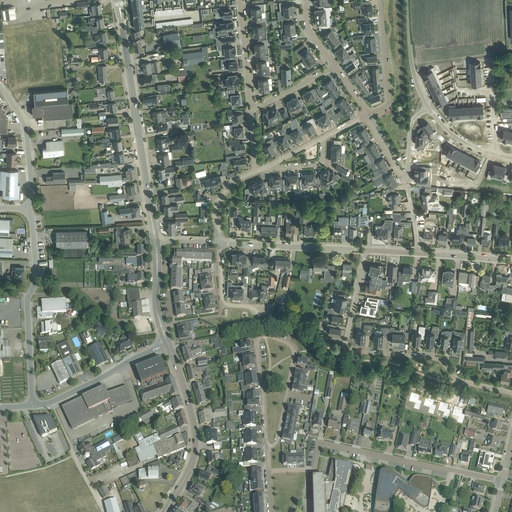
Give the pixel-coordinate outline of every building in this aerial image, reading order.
[(368,14),(369,14),(373,14),(372,5),(366,5),(366,2),(353,3),(353,10),(363,9),(363,15),(365,15),(369,15),(368,14)] [(102,12),(101,4),(90,5),(90,8),(89,8),(90,16),(96,15),(96,13),(102,12)] [(264,4),(255,4),(256,8),(251,8),(251,13),(251,14),(261,13),(261,7),(264,7),(264,4)] [(220,12),(221,18),(232,17),(232,12),(231,12),(231,10),(226,10),(226,7),(213,8),(214,13),(220,12)] [(314,12),(315,17),(329,16),(329,15),(331,15),(330,10),(332,10),(332,7),(324,7),(324,9),(315,10),(315,12),(314,12)] [(10,19),(8,8),(1,9),(2,20),(10,19)] [(293,10),(283,11),(281,11),(282,20),(289,19),(289,16),(294,15),(293,10)] [(257,22),(266,21),(266,18),(262,18),(261,13),(251,14),(251,15),(252,19),(256,19),(257,22)] [(96,18),(96,16),(88,17),(89,23),(96,22),(97,27),(104,26),(103,17),(96,18)] [(324,29),(326,28),(330,27),(329,16),(315,17),(315,22),(316,22),(316,25),(321,24),(321,25),(324,25),(324,29)] [(368,23),(368,17),(359,18),(359,25),(364,25),(365,31),(374,30),(373,22),(368,23)] [(266,21),(257,22),(257,26),(252,26),(253,30),(253,32),(266,30),(267,30),(266,21)] [(233,26),(234,26),(234,23),(232,23),(232,22),(218,23),(218,27),(213,28),(213,31),(209,31),(209,34),(217,33),(226,32),(227,32),(227,28),(233,28),(233,26)] [(327,41),(335,35),(332,31),(335,29),(333,26),(330,27),(326,28),(327,31),(326,32),(326,33),(323,35),(324,36),(323,36),(325,40),(326,40),(327,41)] [(295,28),(285,29),(281,29),(282,41),(290,40),(289,34),(295,33),(295,28)] [(99,33),(99,30),(92,30),(93,35),(94,35),(95,40),(95,41),(96,41),(106,39),(107,38),(106,36),(105,36),(105,32),(99,33)] [(266,30),(253,32),(253,33),(254,37),(260,37),(260,40),(267,39),(266,30)] [(17,37),(19,37),(19,31),(7,32),(8,43),(17,42),(17,37)] [(134,51),(139,50),(142,50),(139,31),(131,32),(134,51)] [(181,46),(178,32),(163,35),(165,45),(176,43),(176,47),(181,46)] [(226,32),(217,33),(218,38),(222,37),(222,41),(234,40),(234,39),(235,38),(235,36),(234,36),(234,34),(228,35),(227,32),(226,32)] [(338,39),(335,35),(327,41),(328,42),(327,43),(330,46),(330,45),(331,46),(336,42),(338,45),(345,40),(342,36),(338,39)] [(364,39),(365,43),(367,43),(367,50),(365,50),(368,50),(369,51),(370,51),(371,50),(376,49),(375,38),(369,38),(364,39)] [(255,50),(265,48),(268,48),(267,39),(260,40),(260,43),(254,44),(255,48),(254,48),(255,50)] [(338,57),(347,51),(343,46),(346,45),(344,42),(345,40),(338,45),(340,48),(335,52),(336,53),(335,54),(338,57)] [(228,47),(227,44),(216,45),(217,50),(224,49),(225,56),(235,55),(234,53),(236,52),(235,48),(234,48),(234,46),(228,47)] [(108,56),(107,48),(95,48),(95,52),(100,52),(100,57),(108,56)] [(303,51),(301,51),(299,48),(294,51),(299,57),(300,58),(302,57),(304,60),(313,54),(312,53),(310,51),(309,51),(307,48),(303,51)] [(184,64),(204,62),(204,61),(203,51),(202,51),(183,54),(184,64)] [(350,55),(347,51),(338,57),(340,61),(341,60),(342,62),(348,58),(349,61),(354,57),(356,55),(354,52),(350,55)] [(370,56),(370,53),(363,54),(363,57),(366,57),(367,63),(377,62),(377,61),(377,57),(376,57),(376,55),(370,56)] [(313,54),(304,60),(302,61),(307,69),(304,70),(307,74),(316,70),(314,66),(313,66),(312,64),(316,61),(315,58),(315,57),(313,54)] [(267,66),(266,61),(269,61),(268,57),(263,58),(264,61),(256,62),(257,66),(256,66),(256,67),(267,66)] [(349,73),(357,67),(353,62),(356,60),(354,57),(349,61),(348,61),(350,64),(345,67),(346,68),(345,69),(348,72),(349,73)] [(237,68),(237,61),(231,62),(230,58),(220,59),(221,63),(224,63),(225,69),(228,69),(237,68)] [(160,71),(158,61),(154,62),(154,63),(150,63),(150,62),(145,63),(142,64),(142,69),(143,69),(144,73),(151,72),(155,72),(160,71)] [(283,69),(283,65),(276,65),(277,72),(282,72),(282,82),(290,82),(290,69),(283,69)] [(107,81),(106,66),(107,66),(98,66),(99,82),(100,82),(100,83),(100,84),(101,84),(102,85),(103,85),(104,84),(104,83),(105,83),(105,82),(105,81),(108,81),(107,81)] [(189,75),(194,74),(193,66),(188,67),(178,68),(178,71),(184,70),(185,70),(186,75),(189,74),(189,75)] [(267,66),(256,67),(256,69),(257,69),(257,73),(264,72),(264,76),(270,75),(269,66),(267,66)] [(425,74),(424,75),(426,79),(426,81),(437,75),(433,67),(428,70),(429,73),(425,74)] [(356,83),(361,79),(356,73),(351,76),(356,83)] [(141,85),(146,84),(154,82),(157,81),(156,74),(152,74),(152,75),(145,76),(145,78),(140,78),(141,85)] [(222,86),(223,86),(227,86),(227,88),(234,87),(234,86),(239,85),(238,77),(236,77),(236,75),(229,76),(229,78),(226,78),(226,79),(222,79),(221,79),(222,86)] [(437,75),(426,81),(427,81),(428,83),(429,85),(440,80),(438,77),(437,75)] [(364,78),(363,77),(361,79),(356,83),(360,89),(365,85),(362,82),(367,79),(366,77),(364,78)] [(318,86),(314,88),(317,93),(319,97),(323,95),(328,91),(336,85),(331,79),(323,85),(325,88),(324,89),(321,91),(318,86)] [(440,80),(429,85),(430,86),(430,88),(431,90),(440,86),(442,85),(440,80)] [(336,85),(328,91),(331,96),(332,98),(335,95),(336,95),(341,92),(336,85)] [(367,93),(369,92),(365,85),(360,89),(365,95),(367,93)] [(440,86),(431,90),(433,93),(433,94),(434,95),(442,91),(440,86)] [(108,91),(107,87),(96,88),(97,96),(104,95),(105,99),(115,97),(113,90),(108,91)] [(505,93),(501,93),(501,103),(511,103),(511,88),(505,88),(505,93)] [(35,106),(68,102),(67,89),(34,92),(35,105),(35,106)] [(235,95),(234,89),(225,90),(226,98),(230,97),(230,100),(231,100),(232,104),(236,104),(236,105),(242,104),(241,99),(240,99),(240,94),(235,95)] [(304,94),(303,94),(305,99),(307,102),(313,99),(316,104),(321,102),(319,97),(317,93),(313,95),(311,90),(306,92),(303,93),(304,94)] [(442,91),(434,95),(435,98),(435,99),(436,100),(445,96),(445,95),(444,94),(442,91)] [(162,98),(161,94),(148,96),(148,97),(143,98),(144,101),(143,102),(144,103),(144,104),(153,103),(153,104),(158,103),(157,99),(162,98)] [(445,96),(436,100),(436,101),(438,105),(440,104),(449,100),(447,94),(445,95),(445,96)] [(372,104),(376,102),(373,95),(367,98),(371,103),(372,104)] [(291,110),(301,105),(297,97),(287,102),(287,103),(287,104),(288,105),(288,106),(289,106),(289,107),(291,110)] [(328,98),(322,102),(323,104),(324,107),(331,102),(328,98)] [(345,100),(343,98),(335,104),(337,107),(338,106),(341,110),(339,111),(349,104),(346,100),(345,100)] [(43,115),(43,119),(73,117),(72,102),(68,102),(35,106),(35,105),(32,106),(33,116),(43,115)] [(109,112),(112,111),(117,110),(115,102),(102,104),(102,103),(88,105),(89,110),(91,109),(92,110),(100,109),(100,108),(106,107),(106,112),(109,111),(109,112)] [(327,111),(334,106),(331,102),(324,107),(327,111)] [(319,106),(324,115),(317,118),(320,124),(319,124),(321,129),(327,126),(327,125),(331,123),(329,119),(332,118),(331,117),(327,111),(324,107),(323,104),(319,106)] [(354,112),(353,111),(354,110),(349,104),(339,111),(341,113),(342,111),(346,116),(351,113),(351,114),(354,112)] [(3,110),(4,110),(2,106),(1,107),(0,106),(0,132),(7,133),(8,117),(6,117),(6,115),(7,115),(5,112),(4,112),(3,110)] [(263,119),(263,120),(263,121),(263,122),(264,122),(264,123),(269,123),(273,123),(273,122),(272,120),(278,117),(280,118),(282,118),(283,119),(284,118),(289,116),(287,113),(285,109),(279,112),(280,112),(279,113),(276,108),(268,112),(268,111),(263,114),(264,114),(264,118),(263,119)] [(503,111),(500,112),(501,118),(502,118),(508,118),(508,121),(511,120),(511,108),(503,108),(503,111)] [(232,110),(227,111),(227,116),(228,116),(232,116),(233,122),(233,125),(237,124),(239,124),(239,121),(242,121),(242,116),(243,116),(243,113),(237,113),(237,110),(232,110)] [(165,112),(164,111),(153,112),(155,121),(162,120),(162,122),(166,121),(166,119),(167,117),(166,112),(165,112)] [(336,123),(339,120),(335,114),(331,117),(332,118),(336,123)] [(316,132),(313,127),(316,125),(312,118),(307,121),(306,123),(307,126),(304,127),(306,132),(307,131),(309,135),(310,134),(311,135),(314,133),(313,133),(316,132)] [(170,123),(169,121),(166,121),(162,122),(163,124),(155,125),(156,131),(161,131),(161,132),(168,131),(168,129),(170,128),(171,127),(171,124),(170,123)] [(299,140),(302,138),(299,131),(302,129),(298,123),(293,125),(295,129),(293,130),(293,132),(290,133),(295,142),(296,142),(297,142),(299,141),(299,140)] [(420,132),(427,137),(431,131),(433,129),(428,123),(423,127),(423,128),(420,132)] [(229,125),(223,125),(223,129),(226,129),(226,131),(230,130),(233,130),(233,137),(235,137),(239,136),(244,136),(243,127),(238,127),(237,124),(233,125),(232,125),(229,125)] [(286,132),(283,125),(277,128),(279,132),(281,130),(283,134),(286,132)] [(121,136),(119,127),(107,129),(107,133),(109,132),(110,138),(114,137),(121,136)] [(351,131),(352,132),(354,136),(355,136),(354,137),(356,141),(368,133),(367,130),(366,131),(365,128),(362,130),(360,127),(358,128),(357,127),(355,128),(351,131)] [(503,138),(502,140),(507,141),(508,141),(510,131),(511,130),(504,129),(503,138)] [(417,135),(416,144),(417,144),(419,144),(419,149),(424,149),(424,147),(425,140),(427,137),(420,132),(419,132),(418,132),(418,135),(417,135)] [(369,142),(368,140),(371,138),(369,136),(370,135),(368,133),(356,141),(357,143),(360,142),(361,145),(362,147),(364,145),(365,145),(369,142)] [(284,150),(287,148),(286,147),(289,145),(284,136),(277,140),(282,149),(283,148),(284,150)] [(15,145),(16,137),(8,137),(8,143),(7,143),(7,142),(6,142),(6,147),(13,148),(13,145),(15,145)] [(158,149),(163,149),(166,148),(166,143),(172,142),(172,137),(157,139),(158,149)] [(271,154),(275,152),(273,148),(276,147),(272,139),(267,142),(268,142),(267,143),(266,145),(266,146),(264,147),(265,150),(264,150),(264,151),(265,153),(266,154),(267,154),(268,156),(269,156),(270,156),(271,155),(271,154)] [(47,148),(43,149),(43,157),(48,157),(60,155),(64,155),(62,140),(51,141),(46,142),(47,148)] [(110,141),(102,142),(103,148),(110,146),(111,149),(115,149),(117,149),(122,148),(121,140),(110,142),(110,141)] [(179,141),(179,144),(179,145),(171,146),(172,150),(189,148),(189,144),(186,144),(186,140),(179,141)] [(240,144),(239,140),(229,141),(230,147),(233,147),(233,148),(235,148),(235,152),(240,152),(240,151),(245,150),(244,143),(240,144)] [(341,145),(341,140),(337,140),(337,145),(332,145),(331,149),(330,151),(331,152),(331,153),(341,153),(341,145)] [(370,152),(377,148),(374,143),(367,147),(370,152)] [(445,150),(442,155),(446,157),(451,160),(451,159),(456,149),(455,148),(451,146),(450,147),(448,151),(445,150)] [(371,162),(376,158),(375,156),(380,153),(377,148),(370,152),(367,154),(371,162)] [(456,149),(451,159),(456,161),(457,160),(461,151),(458,150),(457,149),(456,149),(457,149),(456,149)] [(461,151),(457,160),(461,162),(466,154),(464,153),(463,153),(462,152),(461,151)] [(112,154),(109,155),(109,157),(112,157),(113,162),(124,160),(123,152),(118,153),(112,154)] [(17,161),(17,157),(16,157),(16,153),(8,153),(7,164),(16,165),(16,161),(17,161)] [(346,156),(346,153),(341,153),(331,153),(331,161),(336,161),(341,161),(341,155),(343,155),(343,156),(346,156)] [(169,164),(168,154),(159,155),(160,161),(161,161),(161,165),(169,164)] [(461,162),(460,164),(465,167),(471,156),(469,156),(468,155),(466,154),(461,162)] [(234,155),(226,156),(226,160),(233,159),(233,162),(234,167),(235,167),(235,168),(237,168),(237,169),(240,169),(240,168),(241,168),(241,166),(246,166),(245,158),(240,158),(235,159),(234,155)] [(471,156),(465,167),(470,169),(470,170),(475,159),(474,158),(473,158),(471,156)] [(376,158),(371,162),(370,162),(372,167),(371,167),(373,170),(378,168),(386,163),(385,160),(384,160),(383,158),(380,160),(378,157),(376,158)] [(475,159),(470,170),(478,174),(481,168),(478,167),(480,163),(481,161),(476,159),(475,159)] [(384,175),(382,172),(389,168),(387,166),(388,165),(386,163),(378,168),(372,171),(374,174),(375,173),(376,175),(371,178),(373,181),(378,178),(384,175)] [(489,170),(487,178),(491,179),(491,177),(497,179),(500,166),(494,164),(492,171),(489,170)] [(345,175),(348,171),(341,167),(337,165),(334,168),(342,173),(345,175)] [(500,166),(497,179),(502,180),(502,182),(506,183),(506,181),(507,175),(504,174),(506,167),(500,166)] [(159,178),(164,177),(170,177),(170,175),(170,173),(176,172),(175,167),(158,169),(159,178)] [(416,175),(428,176),(428,170),(430,170),(431,167),(423,167),(422,170),(418,170),(416,169),(416,175)] [(109,176),(99,176),(100,180),(100,184),(108,184),(109,184),(113,184),(122,182),(122,183),(126,183),(126,181),(129,181),(129,178),(136,177),(135,172),(135,168),(130,169),(128,169),(128,171),(126,171),(126,174),(121,175),(121,174),(109,176)] [(330,172),(328,169),(324,171),(330,183),(336,179),(337,180),(337,179),(340,178),(337,174),(335,175),(333,171),(330,172)] [(19,198),(20,185),(18,184),(18,171),(0,170),(0,174),(0,179),(0,181),(4,181),(4,189),(11,189),(11,192),(13,192),(13,193),(10,193),(9,197),(19,198)] [(330,183),(324,171),(320,173),(322,177),(320,177),(322,180),(319,181),(320,188),(326,185),(326,186),(328,186),(329,185),(329,184),(329,183),(330,183)] [(46,183),(65,183),(65,172),(53,173),(53,177),(46,177),(46,183)] [(308,184),(310,184),(309,174),(308,174),(307,173),(306,173),(305,173),(305,174),(303,174),(304,180),(301,180),(302,189),(302,191),(304,191),(304,188),(307,188),(308,184)] [(313,173),(312,173),(311,173),(310,173),(310,174),(309,174),(310,184),(312,183),(313,187),(319,187),(318,179),(315,179),(314,173),(313,173)] [(348,182),(350,178),(345,175),(342,173),(343,173),(340,177),(348,182)] [(395,178),(392,173),(385,177),(384,175),(378,178),(373,181),(375,185),(381,181),(384,185),(396,177),(395,178)] [(291,175),(291,174),(288,175),(288,176),(287,176),(287,183),(284,183),(285,190),(288,190),(288,189),(290,188),(290,185),(293,185),(292,175),(291,175)] [(296,175),(296,174),(293,174),(293,175),(292,175),(293,185),(296,185),(296,188),(298,188),(298,189),(302,189),(301,180),(301,181),(298,182),(297,175),(296,175)] [(211,178),(215,190),(215,189),(217,189),(219,185),(218,182),(221,181),(220,175),(211,178)] [(415,175),(415,181),(417,182),(422,182),(422,185),(431,186),(431,182),(427,182),(428,176),(416,175),(415,175)] [(279,176),(276,177),(275,177),(276,186),(281,185),(281,191),(285,190),(284,183),(281,183),(281,176),(279,176)] [(185,181),(184,177),(176,178),(177,188),(192,186),(191,180),(185,181)] [(398,186),(397,184),(398,183),(396,180),(397,179),(396,177),(384,185),(383,185),(384,188),(386,187),(388,187),(389,188),(392,187),(394,186),(394,187),(398,186)] [(211,192),(215,190),(211,178),(205,179),(205,180),(202,181),(204,188),(207,187),(208,191),(210,190),(211,192)] [(258,181),(257,181),(260,190),(261,192),(264,191),(265,192),(267,193),(270,192),(268,187),(268,186),(265,186),(264,184),(262,179),(261,180),(261,179),(257,180),(258,181)] [(13,193),(13,192),(11,192),(11,189),(4,189),(4,181),(0,181),(0,188),(3,189),(2,197),(9,197),(10,193),(13,193)] [(251,189),(249,189),(250,193),(252,193),(256,191),(260,190),(257,181),(254,183),(253,182),(250,183),(250,184),(249,185),(250,187),(251,189)] [(127,185),(127,184),(123,184),(124,194),(109,196),(110,202),(118,201),(118,200),(125,199),(124,195),(128,195),(129,193),(135,192),(134,184),(127,185)] [(481,216),(481,221),(480,234),(484,235),(486,214),(488,194),(484,193),(483,201),(483,204),(482,204),(481,216)] [(397,208),(396,202),(399,201),(400,200),(400,198),(399,198),(398,194),(388,195),(389,203),(391,202),(392,208),(397,208)] [(431,196),(430,194),(423,195),(424,208),(425,208),(426,212),(429,211),(428,207),(432,207),(439,206),(438,203),(439,202),(438,195),(431,196)] [(177,204),(184,204),(184,201),(184,196),(176,197),(177,204)] [(165,215),(170,215),(172,214),(172,211),(178,211),(178,209),(178,205),(164,206),(165,215)] [(140,216),(139,207),(119,209),(119,216),(132,214),(132,217),(140,216)] [(108,216),(107,211),(101,211),(103,223),(103,226),(111,225),(111,222),(113,222),(113,216),(108,216)] [(436,217),(436,214),(430,213),(429,217),(426,216),(425,220),(435,221),(435,222),(437,223),(438,217),(436,217)] [(404,226),(404,222),(400,222),(401,215),(393,215),(393,222),(398,222),(398,226),(395,226),(394,238),(402,239),(403,226),(404,226)] [(251,231),(251,226),(251,220),(243,220),(243,217),(238,217),(238,222),(239,222),(239,228),(245,229),(245,230),(251,231)] [(334,236),(342,236),(342,235),(342,229),(348,229),(348,224),(348,221),(348,217),(342,217),(342,223),(339,223),(339,225),(334,225),(334,226),(334,229),(334,231),(334,236)] [(350,232),(349,237),(356,237),(361,237),(361,232),(356,231),(356,229),(358,227),(358,225),(360,225),(365,226),(366,220),(367,220),(367,217),(350,217),(350,225),(350,232)] [(0,234),(9,235),(10,220),(0,219),(0,234)] [(298,231),(298,226),(298,222),(291,222),(291,219),(286,219),(286,222),(286,234),(291,234),(292,230),(298,231)] [(388,220),(388,224),(385,223),(385,227),(382,227),(382,226),(376,226),(375,229),(375,238),(380,238),(383,238),(388,238),(388,229),(392,230),(393,220),(388,220)] [(167,233),(176,233),(181,233),(181,227),(180,224),(180,221),(167,222),(167,233)] [(266,221),(262,221),(262,226),(261,226),(261,233),(269,233),(269,225),(269,221),(266,221)] [(277,226),(277,224),(271,224),(272,221),(269,221),(269,233),(277,234),(277,226)] [(315,226),(315,224),(311,224),(311,226),(304,226),(304,235),(315,235),(315,229),(315,226)] [(113,247),(119,247),(118,242),(129,242),(128,234),(129,234),(129,229),(120,230),(120,231),(116,231),(117,243),(113,243),(113,247)] [(465,234),(465,232),(466,230),(460,229),(460,232),(457,232),(457,236),(453,236),(452,242),(460,243),(461,239),(464,240),(465,234)] [(447,242),(448,231),(443,230),(443,234),(439,234),(439,241),(447,242)] [(87,242),(87,231),(56,232),(56,248),(93,247),(93,242),(87,242)] [(437,235),(437,231),(433,231),(433,232),(425,231),(424,240),(432,240),(432,234),(437,235)] [(468,237),(467,244),(475,244),(476,234),(469,233),(468,237)] [(482,245),(482,246),(485,247),(486,246),(486,245),(489,246),(490,235),(491,235),(491,233),(486,233),(485,239),(482,238),(482,245)] [(511,241),(510,241),(510,240),(502,239),(502,236),(497,236),(496,242),(499,243),(499,247),(509,248),(509,245),(511,245),(511,241)] [(0,255),(12,256),(13,238),(0,237),(0,255)] [(145,257),(145,247),(136,247),(136,253),(122,253),(122,258),(132,258),(137,258),(137,257),(145,257)] [(212,262),(212,252),(185,251),(185,253),(180,253),(180,251),(174,251),(174,258),(174,260),(182,260),(182,261),(212,262)] [(249,262),(245,262),(246,255),(242,254),(239,254),(238,265),(238,267),(245,267),(244,276),(248,276),(248,267),(249,261),(249,262)] [(258,266),(259,256),(256,256),(253,256),(253,261),(249,261),(248,267),(255,268),(255,265),(258,266)] [(269,269),(269,262),(265,262),(265,257),(262,257),(262,256),(259,256),(258,266),(262,266),(262,269),(269,269)] [(282,260),(282,259),(281,258),(279,258),(279,259),(276,259),(275,267),(275,275),(278,275),(279,267),(282,267),(282,271),(283,260),(282,260)] [(134,268),(137,268),(145,268),(145,259),(126,259),(126,265),(133,265),(133,267),(134,268)] [(172,259),(171,290),(181,290),(182,261),(182,260),(174,260),(172,259)] [(314,270),(319,270),(319,268),(325,269),(325,278),(321,278),(321,281),(326,281),(327,278),(334,279),(334,276),(335,267),(329,266),(329,265),(327,265),(327,262),(314,261),(313,270),(314,270)] [(350,276),(351,264),(343,263),(342,273),(346,274),(346,276),(350,276)] [(202,273),(209,272),(214,272),(214,265),(211,265),(211,269),(201,271),(202,273)] [(370,281),(380,284),(382,284),(382,280),(382,278),(379,277),(379,274),(383,271),(383,265),(375,265),(374,266),(371,265),(369,272),(370,273),(371,273),(374,274),(372,282),(369,281),(368,281),(367,281),(370,281)] [(389,276),(387,276),(387,285),(391,286),(393,286),(394,281),(396,281),(397,277),(396,277),(397,266),(390,266),(389,276)] [(413,268),(411,268),(411,266),(407,266),(407,267),(404,267),(404,272),(400,272),(399,280),(410,281),(410,275),(411,275),(412,272),(413,272),(413,268)] [(15,271),(12,270),(12,280),(21,280),(21,277),(24,277),(24,272),(24,268),(21,268),(15,268),(15,271)] [(314,274),(314,270),(313,270),(311,270),(312,268),(307,268),(307,270),(301,270),(300,279),(306,279),(306,281),(310,281),(311,274),(314,274)] [(435,274),(434,273),(434,271),(428,270),(428,269),(423,269),(422,269),(422,273),(421,272),(421,273),(418,273),(418,281),(422,281),(422,278),(428,278),(427,280),(435,281),(435,274)] [(444,271),(443,282),(451,282),(450,287),(453,288),(453,283),(455,272),(452,272),(452,271),(447,270),(447,271),(444,271)] [(121,275),(127,275),(127,280),(134,280),(134,283),(140,283),(145,283),(145,275),(132,275),(132,271),(127,271),(121,271),(121,275)] [(470,276),(463,275),(463,272),(460,272),(458,286),(462,287),(462,282),(469,283),(469,285),(473,285),(472,294),(476,294),(477,283),(479,283),(479,275),(479,276),(475,276),(475,273),(470,273),(470,276)] [(481,279),(480,286),(489,287),(489,285),(490,281),(490,280),(490,275),(483,274),(482,279),(481,279)] [(203,278),(203,275),(195,276),(193,278),(193,279),(200,278),(201,285),(212,283),(212,279),(211,279),(210,277),(203,278)] [(501,277),(497,276),(496,282),(502,283),(501,285),(505,286),(506,283),(507,277),(502,276),(502,277),(501,277)] [(378,290),(380,284),(370,281),(369,286),(366,285),(364,293),(370,294),(370,293),(375,295),(376,294),(379,295),(380,290),(378,290)] [(237,299),(237,286),(237,285),(234,285),(233,284),(232,284),(232,282),(228,282),(227,291),(231,291),(231,297),(233,298),(233,299),(237,299)] [(202,291),(207,291),(212,290),(212,287),(213,287),(212,283),(201,285),(202,291)] [(248,283),(247,283),(243,283),(243,285),(242,284),(241,285),(241,286),(237,286),(237,299),(240,299),(240,298),(243,298),(243,292),(247,292),(247,287),(248,283)] [(266,292),(267,285),(262,285),(261,290),(257,289),(257,300),(263,300),(263,297),(268,298),(268,293),(266,292)] [(257,290),(254,289),(252,287),(249,287),(249,291),(250,291),(250,299),(257,299),(257,300),(257,289),(257,290)] [(133,313),(134,319),(137,319),(142,318),(140,304),(139,290),(126,290),(116,290),(116,294),(116,296),(127,296),(128,303),(128,308),(129,313),(133,313)] [(437,304),(438,292),(433,291),(433,298),(426,298),(425,303),(437,304)] [(343,295),(335,293),(334,298),(336,299),(335,303),(346,305),(347,299),(341,298),(342,295),(343,295)] [(511,294),(507,293),(507,294),(503,293),(502,300),(511,301),(511,294)] [(207,297),(207,294),(201,295),(194,296),(194,299),(194,300),(200,299),(200,301),(203,300),(203,301),(204,301),(205,304),(214,303),(213,296),(207,297)] [(368,296),(367,301),(366,300),(365,306),(363,305),(363,306),(361,305),(361,308),(360,313),(372,316),(373,309),(377,310),(378,303),(380,299),(368,296)] [(456,308),(457,298),(453,298),(452,304),(446,303),(446,307),(456,308)] [(52,318),(52,313),(66,312),(66,303),(71,303),(70,300),(66,299),(41,301),(42,308),(37,308),(37,317),(40,317),(41,318),(52,318)] [(344,311),(346,305),(335,303),(334,302),(333,307),(331,307),(330,311),(338,313),(338,310),(344,311)] [(201,315),(210,314),(209,311),(215,310),(214,303),(205,304),(205,308),(203,308),(203,309),(200,309),(201,315)] [(451,316),(452,310),(447,309),(447,308),(442,307),(441,314),(451,316)] [(342,323),(343,317),(337,316),(338,313),(330,311),(329,316),(328,320),(331,321),(342,323)] [(466,361),(466,365),(475,366),(476,362),(477,362),(478,357),(473,356),(473,353),(472,353),(468,353),(468,348),(472,349),(473,349),(474,330),(470,330),(470,327),(471,321),(473,321),(474,312),(468,311),(469,311),(467,327),(467,330),(466,346),(467,346),(467,348),(465,348),(464,361),(466,361)] [(179,334),(190,332),(189,326),(198,324),(197,321),(192,322),(185,323),(186,326),(177,327),(178,330),(177,330),(177,333),(178,333),(179,334)] [(53,325),(53,323),(51,323),(43,323),(43,324),(42,325),(41,325),(42,333),(49,333),(49,335),(53,334),(58,333),(57,326),(56,324),(53,325)] [(98,323),(97,326),(95,331),(108,336),(110,331),(106,329),(98,323)] [(337,325),(327,323),(326,329),(329,329),(328,333),(339,335),(340,329),(334,328),(335,325),(337,325)] [(371,335),(373,325),(364,324),(364,333),(357,332),(357,341),(365,342),(366,334),(371,335)] [(425,333),(426,327),(419,326),(418,334),(413,333),(412,343),(420,344),(422,333),(425,333)] [(438,338),(439,326),(433,326),(430,334),(428,333),(426,345),(433,346),(434,338),(438,338)] [(389,336),(390,328),(382,327),(381,334),(375,334),(374,343),(382,344),(383,336),(389,336)] [(2,342),(2,330),(0,330),(0,358),(11,358),(10,342),(2,342)] [(399,333),(393,333),(393,331),(390,330),(389,339),(390,339),(390,337),(393,337),(392,344),(398,344),(399,331),(399,333)] [(408,340),(409,332),(399,331),(398,344),(405,345),(405,338),(408,339),(408,340)] [(451,342),(452,334),(447,333),(447,331),(444,331),(442,332),(442,336),(441,339),(440,339),(440,344),(441,344),(440,347),(447,348),(448,342),(451,342)] [(190,338),(189,333),(190,332),(179,334),(180,340),(187,339),(187,342),(193,341),(192,338),(190,338)] [(464,344),(465,334),(454,333),(454,337),(455,337),(454,340),(453,340),(453,345),(454,346),(454,349),(461,350),(462,343),(464,344)] [(126,339),(127,338),(125,335),(122,337),(121,339),(123,340),(123,341),(119,343),(120,345),(117,346),(120,353),(125,350),(131,347),(127,339),(126,339)] [(48,351),(47,342),(49,342),(49,336),(45,338),(45,342),(40,342),(39,342),(39,343),(38,343),(38,344),(38,345),(39,345),(39,346),(40,346),(40,347),(39,347),(40,352),(43,352),(44,353),(45,353),(46,353),(47,353),(47,352),(47,351),(48,351)] [(74,355),(68,341),(56,347),(61,358),(71,379),(83,373),(77,362),(81,360),(78,354),(74,355)] [(233,354),(238,353),(244,353),(245,352),(245,349),(249,348),(248,342),(238,343),(239,348),(232,349),(233,354)] [(96,367),(108,361),(100,344),(87,350),(96,367)] [(197,347),(196,345),(193,346),(194,348),(189,349),(188,346),(181,349),(183,356),(200,350),(199,346),(197,347)] [(205,353),(204,349),(200,350),(183,356),(186,362),(193,360),(192,355),(194,355),(195,355),(201,353),(202,354),(205,353)] [(496,351),(489,350),(488,355),(495,356),(495,358),(507,360),(508,352),(496,351)] [(244,353),(238,353),(239,357),(242,357),(243,362),(253,361),(253,355),(244,356),(244,353)] [(60,384),(71,379),(61,358),(56,361),(57,363),(51,366),(60,384)] [(307,366),(308,360),(298,358),(297,365),(307,366)] [(137,373),(137,374),(139,378),(139,379),(141,383),(141,384),(166,374),(166,373),(165,373),(164,369),(164,368),(162,364),(162,363),(161,363),(159,364),(157,363),(155,360),(156,360),(155,360),(154,360),(151,362),(150,362),(149,362),(146,364),(145,364),(144,364),(141,366),(140,366),(139,366),(139,367),(140,369),(139,372),(137,373)] [(254,367),(253,361),(243,362),(244,372),(247,372),(246,368),(254,367)] [(503,369),(504,364),(494,364),(478,363),(478,366),(482,366),(482,369),(482,371),(487,371),(487,369),(493,369),(494,368),(503,369)] [(187,368),(189,382),(194,381),(195,381),(194,373),(197,372),(197,371),(209,369),(209,365),(187,368)] [(511,376),(511,367),(508,367),(508,369),(505,368),(504,374),(502,374),(501,382),(509,384),(510,376),(511,376)] [(308,374),(309,370),(307,370),(302,369),(301,372),(296,371),(294,378),(305,380),(306,373),(308,374)] [(247,375),(247,372),(244,372),(241,372),(242,376),(243,382),(244,382),(256,380),(256,374),(247,375)] [(331,399),(335,373),(330,372),(325,398),(331,399)] [(166,383),(139,392),(141,397),(143,402),(170,393),(171,396),(174,395),(178,394),(173,378),(165,380),(166,383)] [(294,378),(293,384),(304,386),(305,380),(294,378)] [(206,403),(202,390),(210,388),(208,380),(202,381),(203,384),(201,384),(193,386),(198,405),(206,403)] [(243,387),(244,391),(245,391),(250,391),(249,387),(257,386),(256,380),(244,382),(245,387),(243,387)] [(304,386),(293,384),(292,391),(302,393),(303,390),(307,390),(307,387),(304,386)] [(112,409),(132,402),(127,387),(106,394),(112,409)] [(102,390),(101,388),(94,391),(95,392),(62,407),(62,408),(72,430),(76,428),(107,413),(108,414),(113,412),(112,409),(106,394),(105,389),(102,390)] [(247,395),(247,400),(247,401),(258,400),(258,394),(250,395),(250,391),(245,391),(244,391),(244,392),(244,395),(247,395)] [(412,395),(411,401),(413,401),(412,407),(418,409),(420,403),(416,402),(418,396),(412,395)] [(171,405),(171,406),(173,406),(175,410),(184,408),(180,398),(171,401),(170,402),(169,402),(164,404),(165,407),(171,405)] [(344,412),(347,400),(341,399),(338,411),(344,412)] [(427,399),(426,405),(428,405),(427,411),(433,412),(434,407),(431,406),(433,401),(427,399)] [(247,401),(247,400),(246,401),(246,406),(244,406),(244,410),(250,410),(250,407),(258,406),(258,400),(247,401)] [(441,403),(440,409),(442,409),(441,414),(447,416),(449,411),(445,410),(447,405),(441,403)] [(481,412),(481,415),(487,417),(493,419),(494,416),(502,418),(503,411),(505,412),(506,407),(490,403),(487,414),(481,412)] [(287,413),(298,415),(299,409),(301,409),(301,406),(295,405),(294,408),(289,407),(287,413)] [(455,407),(454,412),(456,413),(454,418),(460,420),(462,415),(458,414),(460,409),(455,407)] [(150,410),(139,415),(142,422),(153,416),(150,410)] [(469,412),(466,411),(465,415),(485,421),(487,417),(469,412)] [(201,425),(206,424),(209,423),(207,412),(200,414),(201,420),(200,420),(201,425)] [(248,412),(238,412),(238,415),(243,415),(243,421),(255,421),(255,415),(248,415),(248,412)] [(297,422),(298,415),(287,413),(286,420),(297,422)] [(181,428),(183,427),(188,426),(184,414),(177,416),(181,428)] [(321,427),(323,415),(314,414),(313,422),(314,422),(313,426),(321,427)] [(49,434),(57,431),(51,417),(33,418),(42,437),(47,435),(49,434)] [(339,431),(340,426),(340,423),(337,423),(337,421),(329,419),(328,428),(335,429),(335,430),(339,431)] [(344,420),(343,425),(348,426),(347,432),(352,433),(353,433),(356,434),(357,429),(358,425),(353,424),(354,421),(348,420),(344,419),(344,420)] [(297,422),(286,420),(285,426),(295,428),(297,422)] [(243,427),(239,427),(239,430),(242,430),(249,430),(249,427),(256,427),(255,421),(243,421),(243,427)] [(468,426),(467,428),(477,431),(478,427),(471,425),(472,422),(469,421),(468,426)] [(502,424),(497,423),(495,422),(494,423),(492,422),(491,428),(489,427),(487,433),(494,435),(495,431),(500,432),(502,424)] [(371,438),(373,433),(373,431),(369,430),(371,426),(366,425),(363,435),(371,438)] [(139,447),(135,449),(136,453),(141,451),(153,445),(167,439),(180,433),(177,426),(158,435),(158,434),(143,441),(139,443),(138,443),(139,447)] [(283,433),(294,435),(295,432),(299,433),(299,429),(295,428),(285,426),(283,433)] [(213,432),(206,432),(206,438),(216,438),(217,438),(217,432),(219,432),(219,428),(212,429),(213,432)] [(379,428),(377,439),(379,439),(379,440),(382,441),(382,440),(384,440),(384,439),(392,441),(394,432),(386,431),(386,430),(379,428)] [(477,431),(467,428),(466,428),(464,435),(475,439),(477,431)] [(249,430),(242,430),(242,434),(243,434),(243,439),(256,439),(256,433),(249,433),(249,430)] [(288,441),(290,441),(292,441),(293,441),(294,435),(283,433),(282,439),(288,441)] [(412,434),(410,445),(415,447),(418,435),(412,434)] [(120,435),(112,439),(114,443),(122,439),(120,435)] [(167,439),(153,445),(157,456),(158,459),(186,448),(181,437),(181,435),(176,437),(174,437),(174,438),(167,440),(167,439)] [(405,450),(406,450),(409,439),(400,437),(399,440),(397,448),(405,450)] [(496,446),(498,440),(489,437),(487,446),(483,444),(483,446),(496,450),(497,446),(496,446)] [(216,438),(206,438),(206,444),(213,444),(213,447),(220,447),(220,443),(217,444),(216,438)] [(244,445),(239,445),(239,449),(242,448),(249,448),(249,445),(256,445),(256,439),(243,439),(244,445)] [(100,447),(96,449),(98,453),(102,450),(106,448),(109,446),(108,443),(106,440),(99,444),(100,447)] [(429,444),(425,443),(424,447),(420,446),(418,452),(426,454),(426,453),(431,454),(432,449),(433,442),(429,441),(429,444)] [(85,444),(78,448),(83,457),(85,456),(85,457),(86,456),(91,453),(89,450),(91,448),(89,443),(85,445),(85,444)] [(119,460),(123,458),(117,443),(112,445),(119,460)] [(447,456),(449,448),(441,446),(440,450),(436,449),(435,456),(442,458),(443,455),(447,456)] [(249,448),(242,448),(243,452),(245,452),(245,457),(256,457),(256,451),(249,451),(249,448)] [(96,462),(106,457),(102,450),(98,453),(95,454),(97,458),(87,463),(88,466),(89,466),(91,470),(99,466),(96,462)] [(481,452),(479,459),(481,459),(483,460),(482,465),(483,466),(482,470),(489,471),(490,469),(491,469),(492,469),(492,466),(492,465),(493,465),(494,462),(489,461),(490,458),(490,456),(489,456),(490,453),(490,452),(481,450),(481,451),(481,452)] [(141,451),(136,453),(137,454),(140,463),(145,461),(141,451)] [(468,464),(471,452),(468,452),(467,456),(463,455),(461,462),(468,464)] [(172,465),(172,466),(178,468),(181,460),(180,459),(180,458),(181,458),(183,453),(171,457),(169,464),(172,465)] [(220,455),(212,455),(211,455),(208,455),(208,464),(215,464),(215,459),(220,459),(220,455)] [(129,468),(139,464),(136,457),(127,461),(129,468)] [(244,463),(243,463),(243,467),(250,467),(250,463),(257,463),(256,457),(245,457),(244,457),(244,463)] [(345,463),(339,462),(332,460),(327,479),(323,478),(323,476),(312,476),(312,484),(311,484),(312,500),(312,511),(339,511),(339,509),(339,507),(343,508),(353,465),(345,463)] [(138,471),(139,479),(153,479),(158,478),(158,469),(159,469),(159,470),(160,470),(159,462),(148,466),(148,469),(142,470),(138,471)] [(209,476),(211,472),(207,471),(205,474),(201,472),(198,479),(207,483),(209,479),(207,478),(208,475),(209,476)] [(380,475),(374,511),(388,511),(402,493),(423,508),(424,509),(425,509),(426,509),(427,509),(428,508),(428,507),(429,507),(429,506),(433,483),(433,482),(433,481),(432,480),(432,479),(431,479),(431,478),(430,478),(429,478),(428,478),(419,476),(418,476),(417,476),(416,476),(415,476),(415,477),(414,477),(413,477),(413,478),(412,478),(408,484),(393,473),(392,473),(391,472),(390,472),(389,471),(388,471),(387,471),(386,471),(385,471),(384,471),(383,471),(382,471),(382,472),(381,472),(381,473),(380,474),(380,475)] [(131,474),(120,479),(126,490),(133,487),(130,481),(133,479),(131,474)] [(484,495),(485,487),(478,485),(478,483),(473,482),(472,489),(474,489),(474,492),(484,495)] [(199,488),(194,485),(194,486),(193,485),(191,489),(192,489),(190,492),(199,498),(203,490),(203,489),(200,487),(199,488)] [(103,499),(109,496),(104,487),(99,490),(103,499)] [(471,507),(470,510),(471,510),(476,511),(476,509),(481,510),(482,504),(483,504),(484,500),(475,498),(473,497),(472,502),(474,503),(473,507),(471,507)] [(118,506),(116,499),(104,502),(106,511),(119,511),(118,509),(118,506)] [(184,511),(189,506),(182,500),(177,507),(184,511)] [(126,511),(144,511),(142,507),(138,508),(137,506),(135,507),(135,505),(133,502),(130,503),(129,503),(124,504),(126,511)] [(209,508),(207,510),(207,511),(209,511),(225,506),(212,502),(210,504),(208,508),(209,508)]
